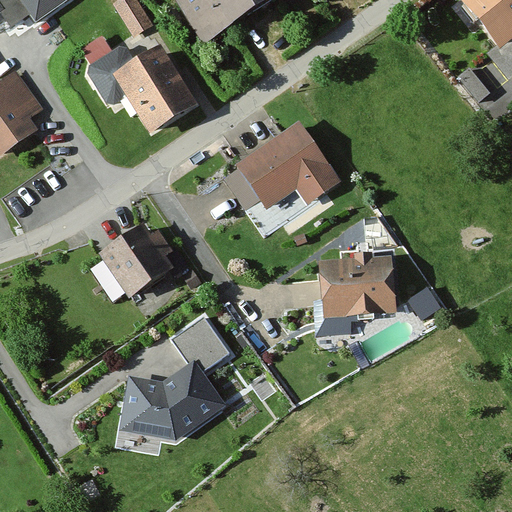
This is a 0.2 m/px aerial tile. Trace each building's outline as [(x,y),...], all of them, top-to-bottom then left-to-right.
[(0,0),(0,15),(3,13),(13,27),(30,15),(37,24),(70,0),(0,0)] [(137,0),(123,0),(114,6),(136,38),(155,26),(137,0)] [(177,0),(205,46),(280,0),(177,0)] [(511,0),(462,0),(459,2),(500,53),(511,43),(511,0)] [(83,43),(91,58),(113,46),(105,31),(83,43)] [(88,63),(111,101),(126,91),(115,72),(126,66),(114,47),(88,63)] [(166,49),(121,77),(158,136),(203,108),(166,49)] [(17,72),(0,83),(0,157),(52,123),(17,72)] [(302,125),(239,168),(269,212),(300,191),(311,206),(343,184),(302,125)] [(147,227),(104,253),(132,300),(175,274),(147,227)] [(390,260),(320,266),(326,321),(395,314),(390,260)] [(201,375),(194,365),(189,368),(163,386),(128,381),(120,433),(175,442),(225,408),(201,375)]
